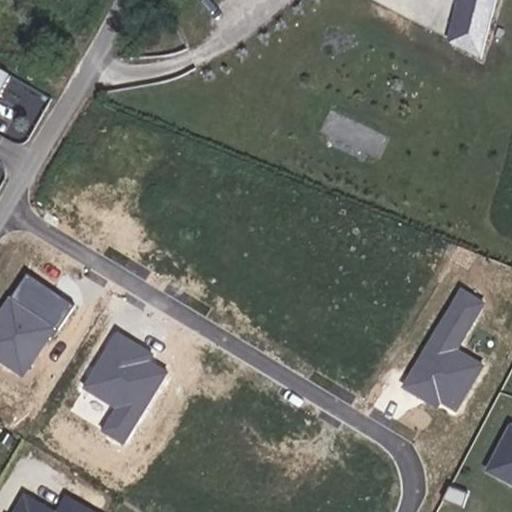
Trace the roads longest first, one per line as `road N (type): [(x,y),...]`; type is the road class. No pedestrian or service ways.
road 1 (residential): [(10,211),(382,432),(401,452),(411,481),(405,511)]
road 2 (unclassified): [(124,0),(10,211)]
road 3 (unknown): [(90,65),(137,76),(232,40),(285,0)]
